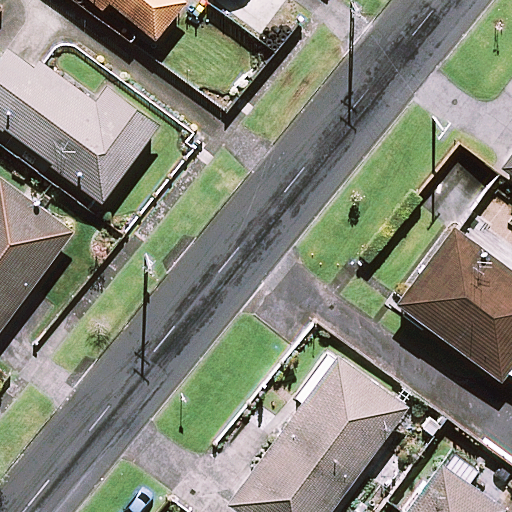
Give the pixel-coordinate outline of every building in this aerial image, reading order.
[(107,0),(159,39),(188,1),(187,0),(107,0)] [(0,123),(103,202),(159,128),(104,87),(93,101),(17,44),(5,60),(0,55),(0,123)] [(511,142),(496,164),(511,175),(511,142)] [(491,178),(464,157),(425,206),(452,227),(491,178)] [(0,333),(75,233),(0,177),(0,333)] [(511,273),(448,225),(391,300),(493,377),(500,368),(511,377),(511,273)] [(320,511),(399,403),(328,351),(221,501),(236,511),(320,511)] [(494,511),(498,507),(433,459),(394,511),(494,511)]
